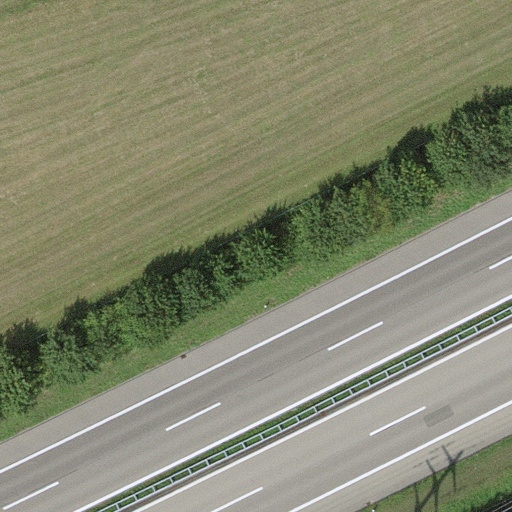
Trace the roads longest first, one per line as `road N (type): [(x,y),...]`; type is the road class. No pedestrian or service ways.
road 1 (motorway): [(511,259),(0,511)]
road 2 (motorway): [(217,511),(511,364)]
